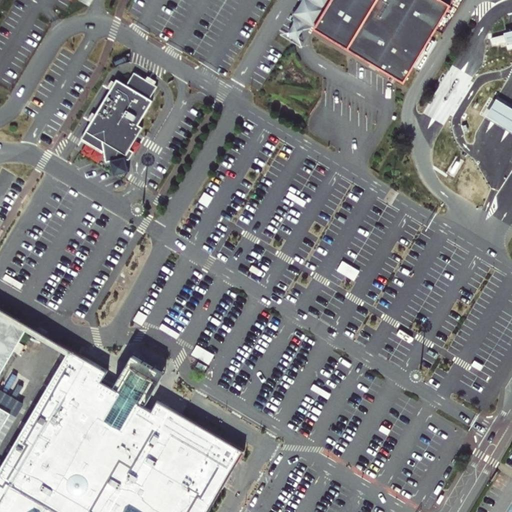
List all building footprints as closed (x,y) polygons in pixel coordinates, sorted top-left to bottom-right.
[(316,26),(331,0),(302,0),(283,33),(305,45),(316,26)] [(331,0),(316,26),(406,79),(452,1),(450,0),(331,0)] [(492,38),(493,44),(505,40),(504,34),(492,38)] [(127,85),(118,79),(83,137),(105,151),(106,161),(111,160),(115,175),(130,172),(127,160),(130,159),(134,152),(130,149),(144,126),(140,124),(154,100),(150,98),(127,85)] [(511,108),(496,99),(486,116),(511,131),(511,108)] [(149,317),(154,308),(144,302),(138,311),(149,317)] [(131,323),(141,330),(149,317),(138,311),(131,323)] [(0,511),(206,511),(241,453),(156,402),(150,412),(139,406),(152,383),(153,384),(154,383),(151,381),(150,382),(140,376),(132,371),(131,369),(129,368),(128,369),(129,370),(116,392),(99,383),(105,373),(71,350),(0,468),(0,430),(11,412),(0,405),(0,373),(27,328),(0,312),(0,511)] [(207,358),(212,362),(222,346),(202,335),(194,348),(207,358)] [(206,372),(212,362),(207,358),(194,348),(189,356),(198,361),(195,366),(206,372)]
